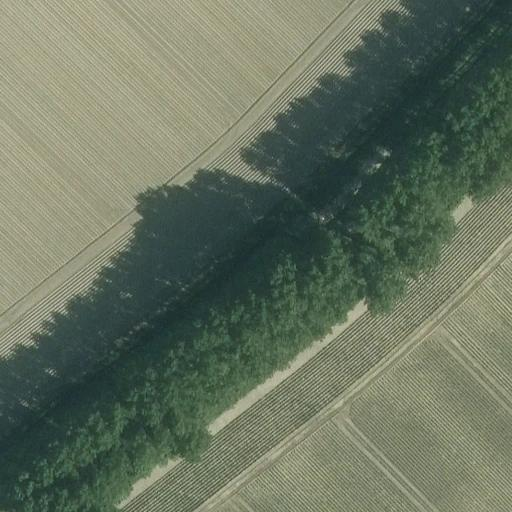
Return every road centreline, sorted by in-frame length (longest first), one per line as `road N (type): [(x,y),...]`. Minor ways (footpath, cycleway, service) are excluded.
road 1 (track): [(511,63),(399,188),(241,335),(15,511)]
road 2 (track): [(503,0),(306,205),(284,221),(246,202)]
